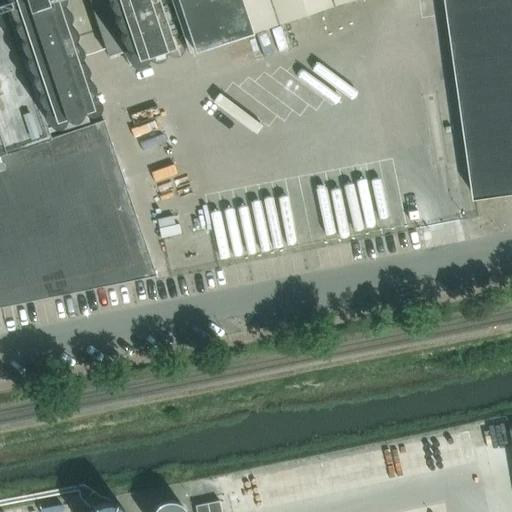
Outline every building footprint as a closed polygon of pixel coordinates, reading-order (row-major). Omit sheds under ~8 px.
[(0,0),(0,305),(155,274),(99,107),(63,0),(0,0)] [(248,34),(348,0),(88,0),(112,70),(181,47),(169,10),(177,8),(188,42),(244,23),(248,34)] [(511,0),(447,0),(476,198),(511,193),(511,0)] [(184,511),(184,510),(180,505),(174,501),(167,500),(160,502),(155,506),(151,511),(184,511)] [(221,511),(219,500),(195,505),(196,511),(221,511)] [(124,511),(122,508),(114,504),(106,503),(98,506),(92,511),(90,511),(124,511)]
